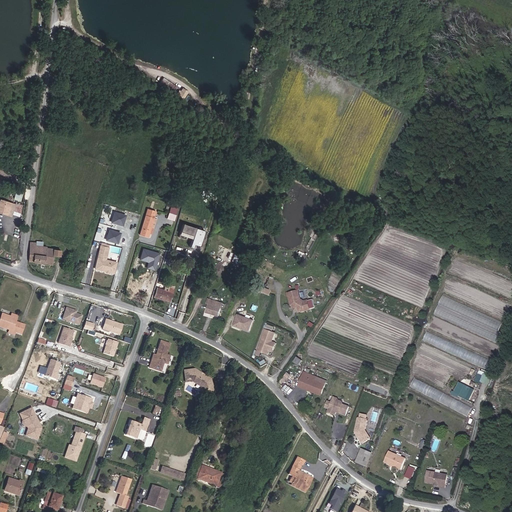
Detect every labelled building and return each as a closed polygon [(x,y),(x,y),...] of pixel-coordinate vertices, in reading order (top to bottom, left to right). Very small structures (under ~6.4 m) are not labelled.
[(182,87),(177,95),(184,99),(189,90),(182,87)] [(15,199),(21,200),(23,192),(16,191),(15,199)] [(13,214),(20,216),(23,205),(1,198),(0,200),(0,212),(12,216),(13,214)] [(171,204),(168,218),(175,220),(179,206),(171,204)] [(115,210),(111,222),(124,226),(127,214),(115,210)] [(153,241),(155,236),(161,218),(153,215),(145,239),(153,241)] [(178,239),(185,241),(185,240),(191,242),(191,243),(189,249),(193,250),(194,246),(200,248),(204,232),(182,226),(178,239)] [(108,229),(106,240),(120,243),(122,231),(108,229)] [(106,243),(100,269),(119,273),(121,263),(110,261),(114,245),(106,243)] [(57,257),(64,258),(65,252),(52,251),(52,250),(46,249),(46,246),(41,245),(40,248),(38,248),(38,246),(36,246),(34,265),(56,267),(57,257)] [(146,293),(152,295),(157,277),(151,275),(146,293)] [(271,293),(255,287),(253,292),(269,298),(271,293)] [(160,298),(176,303),(179,291),(174,290),(173,293),(162,290),(160,298)] [(442,296),(435,315),(495,340),(496,336),(486,332),(489,326),(500,331),(504,321),(442,296)] [(310,307),(307,305),(305,297),(295,299),(298,310),(300,312),(302,314),(307,317),(316,316),(314,307),(310,307)] [(223,309),(227,310),(228,304),(211,299),(209,304),(211,305),(209,313),(220,316),(221,313),(223,313),(223,309)] [(74,309),(71,320),(87,326),(90,316),(87,314),(86,315),(84,315),(84,314),(85,312),(74,309)] [(14,324),(15,321),(16,318),(10,315),(2,313),(0,317),(0,324),(9,328),(15,330),(21,332),(24,324),(19,322),(18,326),(14,324)] [(238,327),(253,333),(257,322),(242,316),(238,327)] [(127,336),(130,326),(114,321),(110,330),(127,336)] [(99,332),(101,325),(93,323),(91,329),(99,332)] [(70,329),(65,345),(76,348),(78,341),(77,341),(78,339),(80,332),(70,329)] [(427,332),(423,341),(490,369),(494,360),(427,332)] [(268,334),(261,355),(270,358),(271,353),(274,345),(277,337),(268,334)] [(125,343),(115,340),(110,354),(120,358),(125,343)] [(174,343),(163,341),(160,356),(157,356),(155,370),(168,373),(169,364),(174,365),(175,357),(171,356),(174,343)] [(57,363),(52,380),(63,384),(64,380),(63,379),(67,367),(57,363)] [(200,367),(191,369),(192,378),(199,376),(202,378),(203,377),(210,382),(211,388),(217,387),(215,378),(208,373),(207,373),(205,372),(205,371),(200,367)] [(488,384),(491,374),(479,370),(476,380),(488,384)] [(284,384),(291,375),(287,372),(280,382),(284,384)] [(324,391),(327,381),(316,378),(317,376),(304,373),(303,377),(306,377),(304,384),(324,391)] [(113,379),(101,375),(98,385),(110,389),(113,379)] [(199,376),(192,378),(193,380),(199,379),(205,383),(207,393),(218,391),(217,387),(211,388),(210,382),(203,377),(202,378),(199,376)] [(81,379),(75,377),(71,387),(78,390),(81,379)] [(304,384),(306,377),(303,377),(300,385),(323,392),(324,391),(304,384)] [(415,378),(410,387),(469,416),(473,407),(415,378)] [(459,381),(453,394),(470,401),(476,388),(459,381)] [(98,401),(84,397),(79,412),(93,416),(95,413),(96,407),(98,401)] [(346,416),(349,408),(329,400),(325,409),(329,410),(328,413),(335,416),(337,412),(340,413),(339,414),(346,416)] [(42,419),(38,412),(29,416),(31,421),(28,422),(29,425),(28,426),(31,431),(32,431),(33,431),(35,430),(37,434),(34,440),(44,444),(48,432),(47,430),(45,430),(44,429),(44,428),(40,420),(42,419)] [(370,419),(359,417),(356,431),(365,444),(373,438),(369,430),(370,419)] [(146,426),(135,422),(130,437),(142,441),(144,432),(150,434),(153,425),(147,423),(146,426)] [(85,431),(77,428),(76,432),(78,433),(73,447),(71,446),(67,456),(74,458),(77,457),(80,449),(82,450),(87,436),(83,434),(85,431)] [(366,462),(370,453),(367,452),(366,451),(367,449),(362,447),(357,459),(366,462)] [(74,458),(67,456),(66,458),(77,462),(82,450),(80,449),(77,457),(74,458)] [(402,467),(406,456),(389,449),(385,459),(391,462),(394,463),(402,467)] [(307,464),(309,460),(302,456),(299,460),(305,463),(307,464)] [(155,471),(159,460),(154,458),(150,469),(155,471)] [(302,470),(305,463),(299,460),(298,463),(302,465),(296,475),(298,476),(302,470)] [(29,462),(26,473),(30,475),(34,463),(29,462)] [(296,475),(302,465),(298,463),(292,473),(296,475)] [(406,476),(413,479),(417,468),(410,465),(406,476)] [(201,478),(220,486),(225,474),(217,470),(216,473),(210,470),(211,468),(206,466),(201,478)] [(184,475),(163,467),(161,472),(182,480),(184,475)] [(447,474),(428,469),(425,480),(435,482),(436,482),(437,482),(437,483),(439,484),(439,485),(444,487),(447,474)] [(296,481),(311,488),(316,477),(302,470),(298,476),(296,475),(293,481),(295,482),(296,481)] [(134,497),(132,496),(137,480),(129,477),(123,494),(127,495),(123,507),(131,509),(134,497)] [(1,493),(12,497),(17,483),(13,482),(13,484),(2,480),(0,486),(0,488),(2,489),(1,493)] [(309,491),(311,488),(296,481),(295,482),(294,484),(309,491)] [(160,504),(166,506),(170,495),(172,495),(174,491),(158,485),(155,493),(158,493),(157,496),(155,495),(153,501),(149,500),(148,505),(159,508),(160,504)] [(345,495),(344,496),(344,497),(343,497),(343,496),(339,494),(332,508),(335,510),(334,511),(341,511),(349,497),(345,495)] [(159,508),(167,511),(172,495),(170,495),(166,506),(160,504),(159,508)] [(47,511),(46,511),(63,511),(68,501),(53,496),(47,511)]
